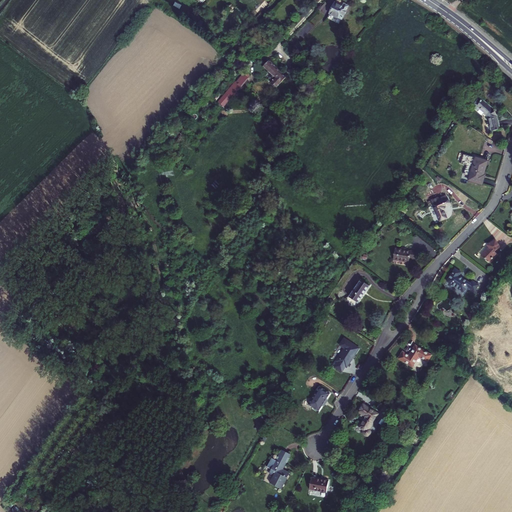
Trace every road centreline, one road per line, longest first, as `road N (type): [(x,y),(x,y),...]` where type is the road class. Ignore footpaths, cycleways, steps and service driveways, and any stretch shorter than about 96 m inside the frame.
road 1 (track): [(493,54),(397,213),(321,306),(254,454),(217,511)]
road 2 (residential): [(429,273),(495,200),(511,146)]
